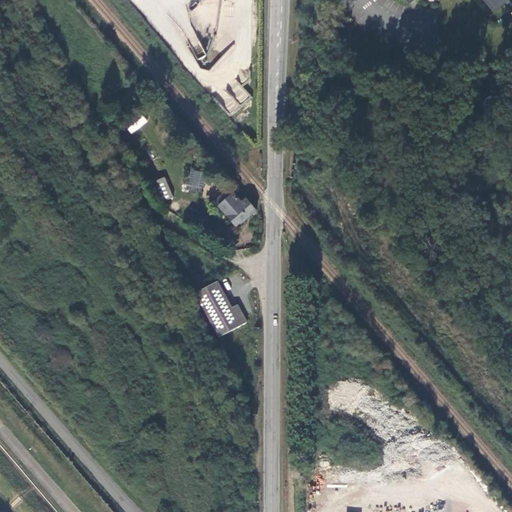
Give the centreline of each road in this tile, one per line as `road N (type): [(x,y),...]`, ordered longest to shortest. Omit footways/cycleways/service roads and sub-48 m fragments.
road 1 (secondary): [(278,0),(271,511)]
road 2 (unclassified): [(0,359),(133,511)]
